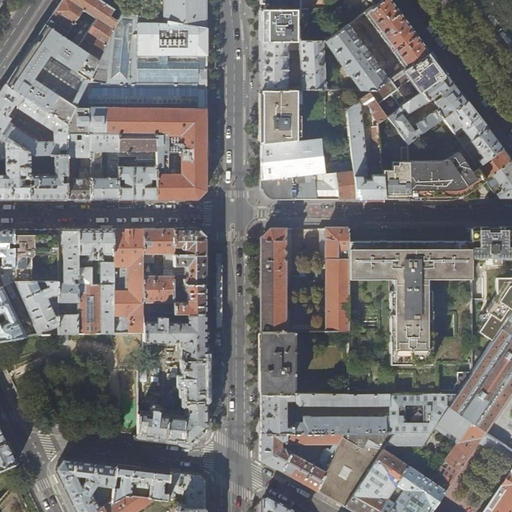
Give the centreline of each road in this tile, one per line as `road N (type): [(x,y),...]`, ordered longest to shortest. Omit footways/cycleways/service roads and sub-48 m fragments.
road 1 (tertiary): [(232,467),(232,213)]
road 2 (residential): [(0,212),(232,213)]
road 3 (tertiary): [(232,213),(231,0)]
road 4 (residential): [(232,467),(115,448),(25,445)]
road 5 (residential): [(511,214),(343,213)]
road 6 (primary): [(414,0),(511,130)]
